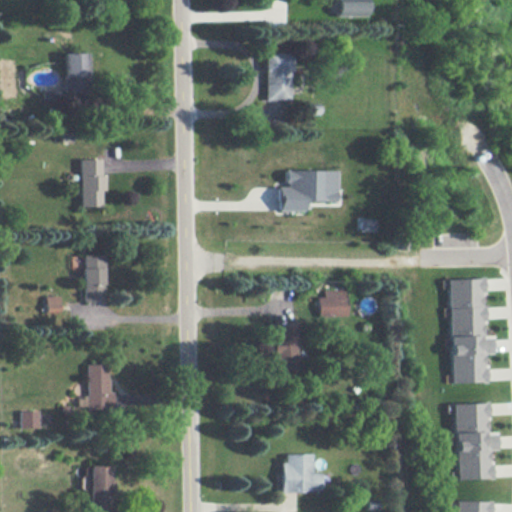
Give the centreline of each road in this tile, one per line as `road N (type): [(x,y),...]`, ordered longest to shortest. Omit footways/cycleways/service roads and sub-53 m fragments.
road 1 (residential): [(191,511),(180,0)]
road 2 (residential): [(186,261),(424,257)]
